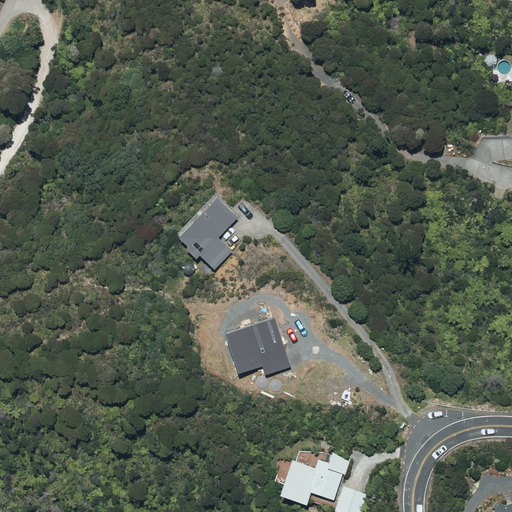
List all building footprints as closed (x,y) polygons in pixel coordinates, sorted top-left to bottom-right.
[(496,66),(496,67),(496,69),(497,70),(497,71),(498,72),(499,73),(500,74),(501,75),(503,75),(504,75),(505,75),(507,75),(508,74),(509,73),(510,72),(511,71),(511,70),(511,69),(511,67),(511,66),(511,65),(511,63),(510,62),(509,61),(508,60),(507,60),(505,59),(504,59),(503,59),(501,60),(500,60),(499,61),(498,62),(497,63),(496,65),(496,66)] [(214,199),(180,239),(216,270),(234,249),(222,238),(238,219),(214,199)] [(263,366),(266,375),(291,367),(274,317),(226,332),(239,374),(263,366)] [(294,458),(283,491),(309,501),(313,489),(335,497),(345,467),(320,459),(317,466),(294,458)] [(344,485),(336,509),(344,511),(361,511),(367,493),(355,489),(344,485)] [(511,511),(511,502),(506,505),(501,502),(495,511),(511,511)]
